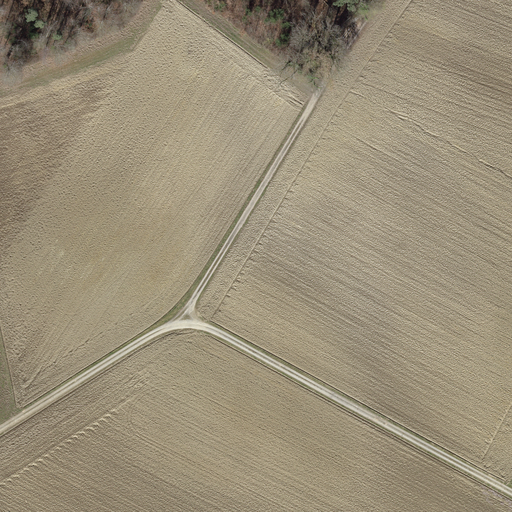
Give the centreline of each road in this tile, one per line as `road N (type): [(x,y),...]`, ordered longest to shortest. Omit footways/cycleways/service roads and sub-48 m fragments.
road 1 (track): [(511,493),(185,316),(0,429)]
road 2 (track): [(185,316),(382,0)]
